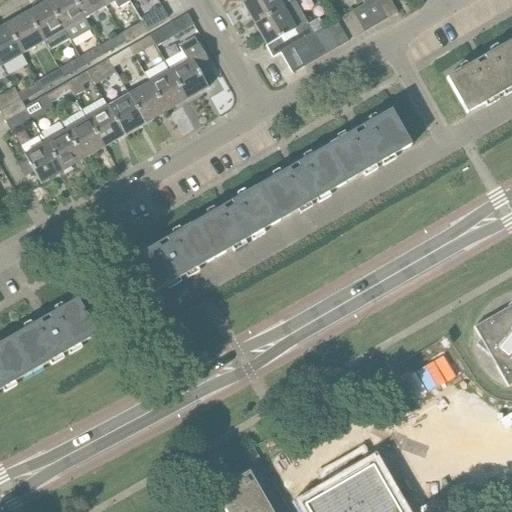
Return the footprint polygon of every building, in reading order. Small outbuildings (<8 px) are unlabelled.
[(84,20),(85,20),(73,0),(52,0),(48,3),(64,32),(71,42),(90,31),(84,20)] [(73,0),(85,20),(106,8),(101,0),(73,0)] [(128,0),(101,0),(106,8),(113,4),(117,11),(130,3),(128,0)] [(254,26),(283,10),(277,0),(251,0),(242,5),(254,26)] [(376,27),(387,21),(374,0),(373,0),(364,5),(376,27)] [(374,0),(387,21),(398,14),(389,0),(374,0)] [(55,37),(64,32),(48,3),(27,14),(44,43),(49,52),(60,45),(55,37)] [(365,33),(376,27),(364,5),(353,11),(365,33)] [(141,23),(146,32),(168,20),(161,8),(140,20),(141,23)] [(304,40),(313,35),(307,24),(295,30),(283,10),(254,26),(266,47),(286,36),(292,48),(304,40)] [(353,40),(365,33),(353,11),(341,18),(353,40)] [(22,56),(44,43),(27,14),(6,26),(22,56)] [(156,48),(177,36),(194,26),(187,15),(171,25),(149,37),(154,46),(156,48)] [(337,49),(348,43),(336,21),(325,28),(337,49)] [(120,35),(126,44),(146,32),(141,23),(120,35)] [(0,64),(2,67),(22,56),(6,26),(0,29),(0,64)] [(326,55),(337,49),(325,28),(314,34),(326,55)] [(316,61),(326,55),(314,34),(313,35),(304,40),(316,61)] [(99,47),(105,56),(126,44),(120,35),(99,47)] [(128,49),(134,58),(154,46),(149,37),(128,49)] [(170,72),(187,101),(208,89),(200,76),(212,69),(194,39),(179,48),(186,63),(170,72)] [(304,68),(316,61),(304,40),(292,48),(304,68)] [(467,116),(500,97),(511,89),(511,42),(511,43),(447,80),(467,116)] [(79,59),(84,68),(105,56),(99,47),(79,59)] [(107,61),(112,70),(134,58),(128,49),(107,61)] [(59,70),(64,79),(84,68),(79,59),(59,70)] [(120,83),(112,70),(107,61),(87,72),(92,82),(95,87),(106,80),(103,75),(108,72),(116,86),(120,83)] [(37,83),(42,92),(64,79),(59,70),(37,83)] [(85,92),(82,87),(92,82),(87,72),(66,84),(71,94),(74,99),(85,92)] [(166,113),(187,101),(170,72),(149,84),(166,113)] [(17,94),(21,101),(22,103),(42,92),(37,83),(17,94)] [(45,97),(50,105),(71,94),(66,84),(45,97)] [(145,125),(166,113),(149,84),(128,96),(145,125)] [(0,112),(21,101),(17,94),(14,89),(0,97),(0,112)] [(124,137),(145,125),(128,96),(107,108),(124,137)] [(25,108),(27,112),(30,117),(50,105),(45,97),(25,108)] [(25,108),(22,103),(21,101),(0,112),(0,115),(5,125),(27,112),(25,108)] [(103,149),(124,137),(107,108),(86,120),(103,149)] [(5,125),(11,135),(33,123),(30,117),(27,112),(5,125)] [(345,185),(378,166),(411,147),(390,112),(325,149),(345,185)] [(82,161),(103,149),(86,120),(65,132),(82,161)] [(61,173),(82,161),(65,132),(45,144),(61,173)] [(40,185),(61,173),(45,144),(24,156),(40,185)] [(280,222),(345,185),(325,149),(259,187),(280,222)] [(214,260),(280,222),(259,187),(194,224),(214,260)] [(148,298),(214,260),(194,224),(128,262),(148,298)] [(31,374),(64,355),(97,336),(77,301),(11,339),(31,374)] [(511,301),(505,310),(473,328),(479,340),(475,345),(490,358),(507,389),(511,385),(511,301)] [(0,392),(31,374),(11,339),(0,344),(0,392)] [(397,511),(372,467),(303,506),(306,511),(397,511)]
